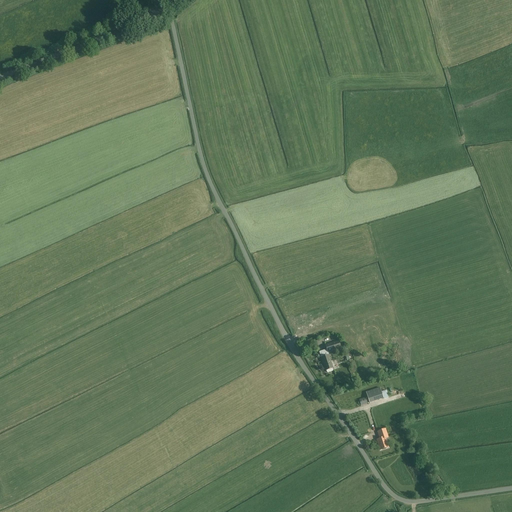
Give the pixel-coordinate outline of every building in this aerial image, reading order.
[(386,294),(338,307),(343,326),(368,319),(368,320),(374,318),(373,314),(376,314),(378,314),(378,315),(391,312),(386,294)] [(407,329),(419,326),(418,320),(405,322),(407,329)] [(352,351),(399,339),(397,330),(370,337),(368,327),(360,330),(359,328),(355,329),(356,331),(346,334),(349,344),(350,343),(352,351)] [(325,345),(327,349),(319,352),(322,358),(321,358),(326,371),(333,368),(329,355),(328,353),(341,349),(338,341),(325,345)] [(380,387),(366,392),(370,403),(384,398),(380,387)] [(379,431),(381,438),(377,440),(378,444),(380,450),(388,447),(385,438),(388,437),(385,429),(379,431)]
